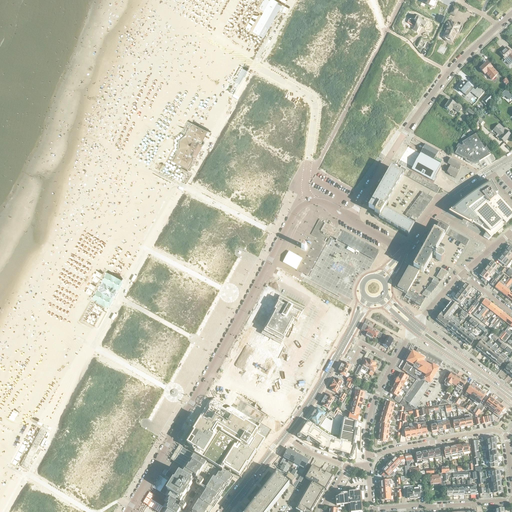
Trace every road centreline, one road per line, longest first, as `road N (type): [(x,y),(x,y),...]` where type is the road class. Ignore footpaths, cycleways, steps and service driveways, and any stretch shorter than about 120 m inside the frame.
road 1 (residential): [(349,219),(448,72),(511,14)]
road 2 (residential): [(310,201),(298,206),(194,399)]
road 3 (residential): [(507,437),(469,433),(368,457)]
road 4 (residential): [(371,509),(511,500)]
road 5 (secondary): [(285,434),(356,318)]
road 6 (residential): [(194,399),(128,511)]
